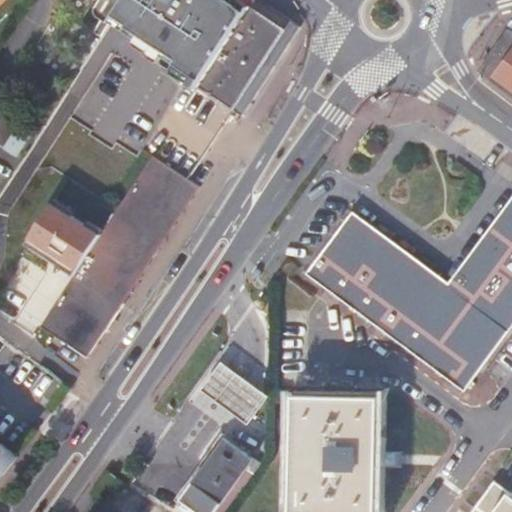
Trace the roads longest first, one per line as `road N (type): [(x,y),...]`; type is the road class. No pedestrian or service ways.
road 1 (secondary): [(244,186),(21,511)]
road 2 (secondary): [(56,511),(245,239)]
road 3 (secondary): [(245,239),(363,74)]
road 4 (secondary): [(328,39),(244,186)]
road 5 (residential): [(511,404),(434,511)]
